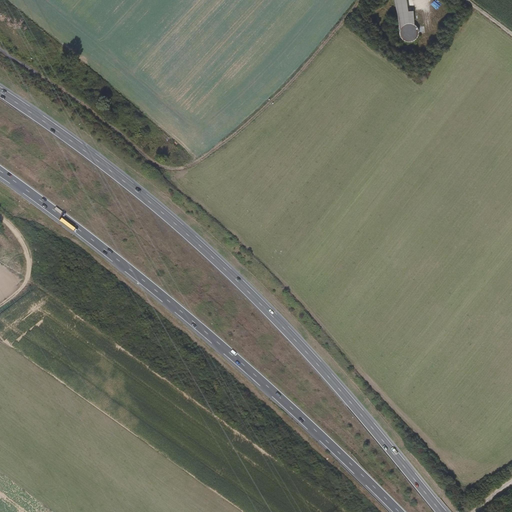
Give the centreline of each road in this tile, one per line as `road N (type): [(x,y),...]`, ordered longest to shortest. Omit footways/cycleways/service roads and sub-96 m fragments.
road 1 (trunk): [(440,511),(292,335),(189,236),(0,91)]
road 2 (trunk): [(0,170),(161,294),(399,511)]
road 3 (track): [(0,50),(152,162),(183,170),(253,119),(360,0)]
